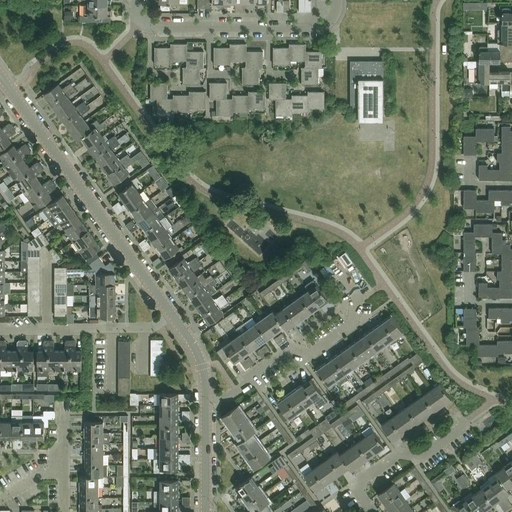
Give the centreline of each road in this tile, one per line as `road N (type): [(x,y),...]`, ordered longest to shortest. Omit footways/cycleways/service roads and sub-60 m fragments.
road 1 (tertiary): [(169,312),(0,77)]
road 2 (residential): [(134,0),(138,25),(309,29),(335,0)]
road 3 (residential): [(205,406),(249,388),(280,355),(320,349),(348,325),(358,300),(384,283)]
road 4 (residential): [(371,511),(361,499),(364,479),(397,454),(421,456),(493,398)]
road 5 (residential): [(0,329),(144,328),(169,312)]
